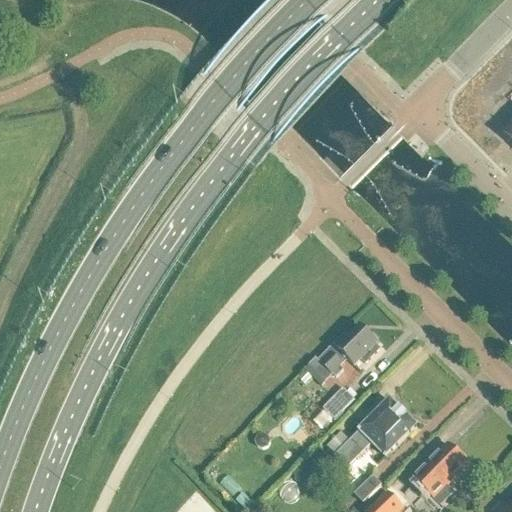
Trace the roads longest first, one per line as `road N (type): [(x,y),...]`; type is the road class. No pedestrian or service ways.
road 1 (primary): [(35,511),(70,419),(139,285),(232,158),(379,0)]
road 2 (primary): [(312,0),(197,123),(112,240),(46,355),(0,470)]
road 3 (unclassified): [(511,12),(415,116),(511,208)]
road 4 (residential): [(376,248),(511,389)]
